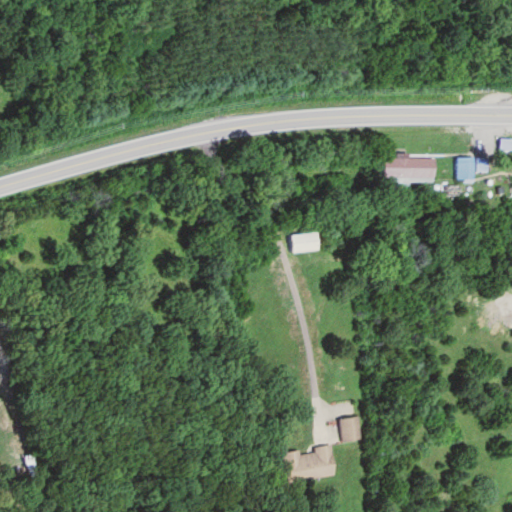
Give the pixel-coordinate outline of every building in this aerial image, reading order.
[(455,158),(455,181),(472,181),(472,158),(455,158)] [(433,159),(385,159),(385,177),(433,177),(433,159)] [(315,252),(315,234),(288,234),(288,252),(315,252)] [(340,443),(358,441),(356,417),(337,419),(340,443)] [(281,454),(285,484),(334,477),(329,445),(310,448),(311,453),(297,455),(296,451),(281,454)]
